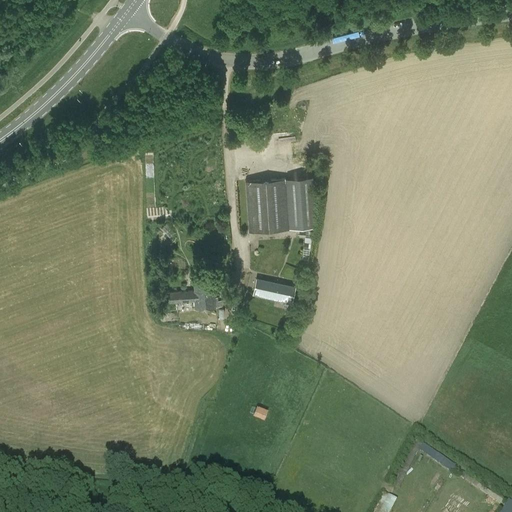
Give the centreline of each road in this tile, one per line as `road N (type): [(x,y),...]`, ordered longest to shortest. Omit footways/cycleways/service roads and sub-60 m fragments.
road 1 (unclassified): [(511,13),(426,24),(294,58),(235,62),(185,49),(127,11)]
road 2 (primary): [(0,140),(67,82),(127,11)]
